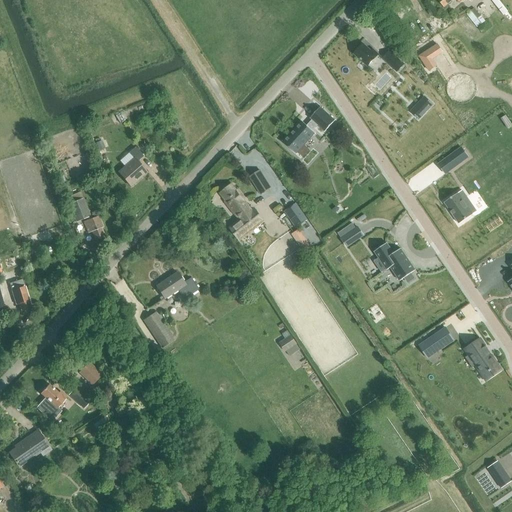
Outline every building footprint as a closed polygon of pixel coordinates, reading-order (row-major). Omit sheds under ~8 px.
[(466,15),(473,22),(480,16),(474,9),(466,15)] [(426,48),(436,41),(432,35),(422,42),(426,48)] [(354,54),(367,67),(378,55),(373,50),(371,52),(363,44),(354,54)] [(428,57),(431,62),(448,51),(444,46),(428,57)] [(382,58),(397,72),(403,65),(388,52),(382,58)] [(424,97),(411,111),(419,119),(432,104),(424,97)] [(283,141),(282,142),(296,155),(297,154),(296,154),(297,153),(303,157),(309,150),(304,145),(314,134),(315,135),(315,134),(312,131),(317,125),(324,132),(335,120),(334,121),(321,108),(321,107),(320,107),(310,119),(311,119),(312,121),(307,126),(301,121),(301,122),(283,142),(283,141)] [(101,141),(95,143),(99,151),(105,149),(101,141)] [(118,173),(130,187),(146,173),(137,162),(143,157),(135,148),(129,153),(134,159),(118,173)] [(455,152),(438,164),(445,174),(462,162),(455,152)] [(98,177),(94,170),(83,175),(87,182),(98,177)] [(260,171),(250,177),(260,195),(271,188),(260,171)] [(414,184),(423,200),(434,194),(424,178),(414,184)] [(242,200),(243,198),(238,192),(237,193),(231,186),(221,194),(227,201),(226,202),(234,213),(235,213),(241,220),(230,228),(239,239),(262,221),(254,210),(247,215),(241,208),(246,205),(242,200)] [(439,192),(445,201),(452,197),(446,188),(439,192)] [(462,191),(444,203),(459,224),(473,215),(463,200),(467,197),(462,191)] [(75,200),(83,197),(81,192),(73,195),(75,200)] [(91,217),(84,199),(68,205),(76,223),(91,217)] [(285,210),(284,211),(296,227),(306,220),(295,203),(285,210)] [(91,232),(95,241),(104,237),(101,228),(103,228),(98,216),(83,222),(85,226),(83,227),(84,229),(86,228),(88,234),(91,232)] [(356,229),(341,239),(347,247),(363,236),(358,228),(356,229)] [(299,230),(294,233),(303,247),(301,248),(304,253),(311,248),(299,230)] [(51,243),(42,246),(46,257),(54,255),(51,243)] [(386,243),(374,252),(378,258),(386,270),(387,270),(390,268),(400,281),(404,278),(408,283),(414,279),(411,274),(415,271),(401,249),(393,254),(386,243)] [(14,257),(4,260),(6,269),(16,266),(14,257)] [(198,290),(190,279),(184,283),(177,273),(156,286),(164,299),(178,290),(184,299),(198,290)] [(19,304),(22,311),(31,308),(25,288),(12,291),(16,305),(19,304)] [(457,318),(475,305),(472,301),(454,315),(457,318)] [(155,313),(144,321),(162,348),(174,341),(172,338),(155,313)] [(290,357),(301,350),(288,331),(282,334),(285,339),(279,343),(285,353),(287,352),(290,357)] [(435,334),(419,346),(428,359),(444,348),(435,334)] [(480,340),(467,349),(470,354),(477,364),(484,374),(489,371),(490,372),(492,371),(491,370),(497,365),(491,355),(491,354),(490,355),(489,353),(490,353),(490,352),(489,353),(487,350),(488,349),(487,348),(486,349),(485,347),(486,347),(486,346),(485,347),(480,340)] [(92,386),(103,375),(89,362),(78,373),(92,386)] [(40,394),(57,409),(67,398),(60,391),(58,393),(49,385),(40,394)] [(76,388),(68,396),(77,404),(81,400),(87,405),(91,401),(76,388)] [(81,410),(85,420),(98,413),(93,404),(81,410)] [(20,446),(9,453),(19,467),(40,452),(43,456),(51,450),(38,431),(30,437),(18,444),(20,446)] [(498,462),(487,468),(501,488),(511,482),(498,462)]
